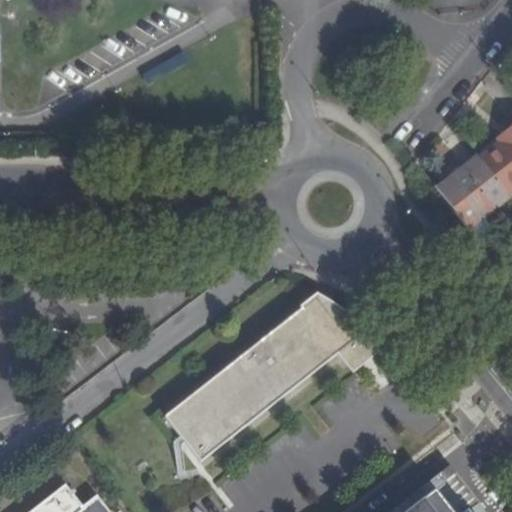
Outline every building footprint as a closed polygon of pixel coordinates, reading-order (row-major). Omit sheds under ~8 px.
[(181,55),(144,75),(150,85),(187,64),(181,55)] [(498,136),(475,153),(503,190),(511,182),(511,117),(494,130),(498,136)] [(483,211),(506,194),(503,190),(475,153),(472,149),(433,179),(467,223),(483,211)] [(494,227),(483,211),(467,223),(479,238),(494,227)] [(331,318),(316,298),(164,418),(200,464),(339,354),(344,361),(349,357),(356,366),(372,354),(365,344),(370,340),(366,336),(360,331),(354,325),(347,322),(341,320),(336,318),(331,318)] [(389,511),(460,511),(438,485),(407,511),(402,511),(398,506),(389,511)]
